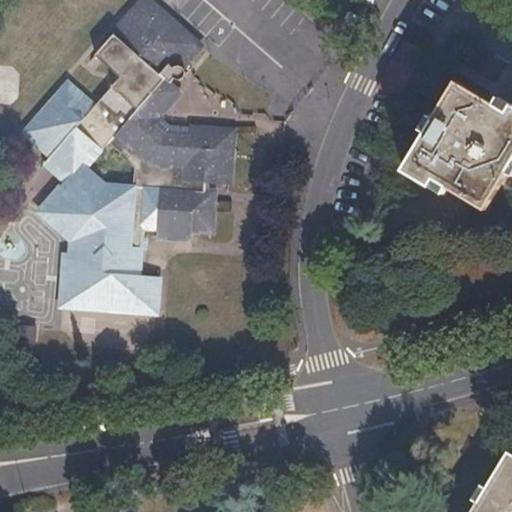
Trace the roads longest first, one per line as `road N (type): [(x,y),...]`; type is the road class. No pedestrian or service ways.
road 1 (residential): [(339,408),(317,317),(311,240),(334,134),(406,0)]
road 2 (residential): [(164,440),(232,444),(291,432),(339,408)]
road 3 (residential): [(339,408),(221,418),(164,440)]
road 4 (residential): [(339,408),(493,368)]
